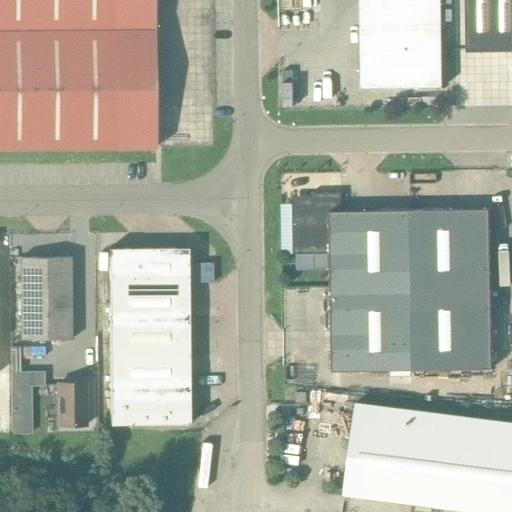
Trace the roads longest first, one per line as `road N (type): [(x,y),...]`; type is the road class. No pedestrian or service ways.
road 1 (unclassified): [(511,145),(247,148)]
road 2 (unclassified): [(0,206),(250,201)]
road 3 (unclassified): [(251,388),(250,201)]
road 4 (unclassified): [(247,148),(246,0)]
